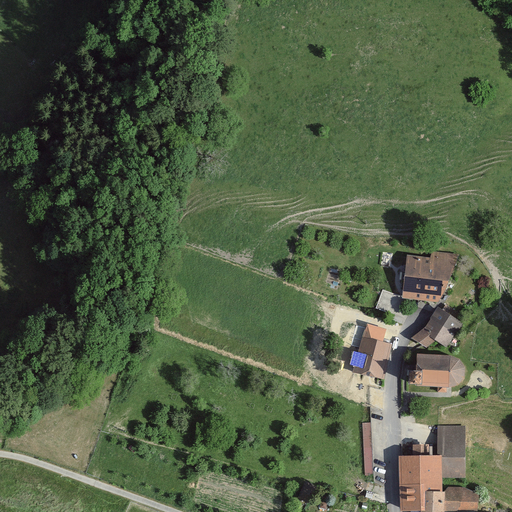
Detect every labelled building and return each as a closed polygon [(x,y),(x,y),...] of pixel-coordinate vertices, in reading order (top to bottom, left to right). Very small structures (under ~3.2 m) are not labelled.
[(433,252),(432,259),(408,256),(404,295),(438,300),(457,254),(433,252)] [(398,308),(401,295),(379,290),(376,303),(398,308)] [(433,340),(437,338),(450,347),(466,323),(440,306),(424,330),(412,338),(428,347),(433,340)] [(343,333),(350,313),(332,307),(326,328),(343,333)] [(394,345),(362,338),(354,375),(385,382),(394,345)] [(447,384),(449,384),(458,382),(464,375),(464,366),(459,359),(451,355),(422,353),(421,366),(421,380),(417,380),(417,382),(439,384),(439,391),(447,391),(447,384)] [(421,366),(410,366),(409,379),(417,380),(421,380),(421,366)] [(373,474),(373,421),(364,421),(365,474),(373,474)] [(425,509),(424,511),(449,511),(449,507),(482,508),(482,487),(446,486),(446,478),(467,478),(467,425),(440,425),(441,454),(402,455),(402,510),(425,509)] [(413,451),(433,450),(433,442),(412,443),(413,451)]
